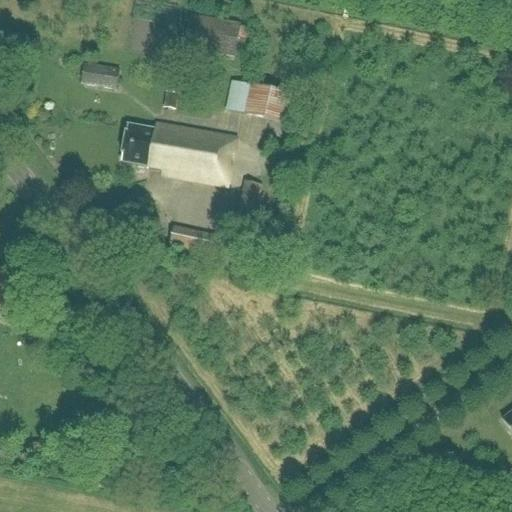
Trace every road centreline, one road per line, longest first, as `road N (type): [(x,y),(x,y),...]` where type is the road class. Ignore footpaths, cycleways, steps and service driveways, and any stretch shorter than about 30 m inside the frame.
road 1 (tertiary): [(268,511),(0,150)]
road 2 (track): [(511,332),(243,278)]
